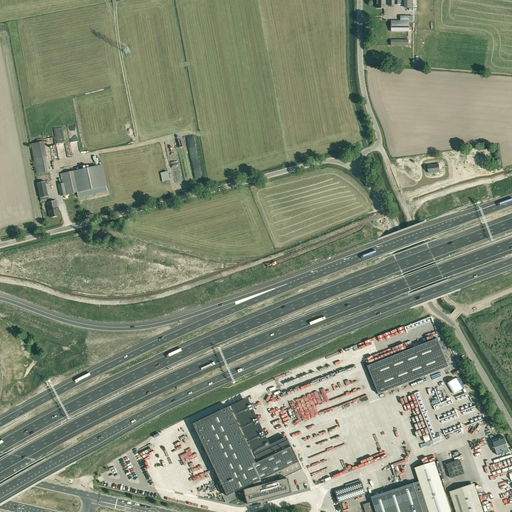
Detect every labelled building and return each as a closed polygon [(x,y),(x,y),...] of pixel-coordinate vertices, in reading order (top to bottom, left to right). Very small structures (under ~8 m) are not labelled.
[(384,0),(376,0),(377,8),(385,8),(384,0)] [(408,25),(408,21),(400,21),(391,21),(391,25),(391,32),(408,32),(408,25)] [(63,142),(61,127),(53,128),(53,132),(55,132),(56,143),(63,142)] [(43,142),(31,144),(37,174),(49,171),(43,142)] [(428,174),(430,174),(440,172),(439,164),(427,166),(428,174)] [(102,165),(79,170),(77,170),(61,174),(63,183),(58,184),(60,196),(62,196),(65,195),(82,192),(107,186),(102,165)] [(470,183),(491,181),(490,170),(485,171),(485,169),(472,170),(473,173),(469,173),(470,175),(466,175),(467,182),(470,182),(470,183)] [(37,183),(37,186),(40,198),(48,196),(44,182),(37,183)] [(50,218),(59,216),(58,208),(57,208),(56,201),(47,203),(49,210),(48,210),(50,218)] [(368,366),(379,394),(449,367),(438,339),(368,366)] [(228,410),(192,428),(226,499),(242,491),(243,493),(242,493),(246,507),(290,495),(286,481),(285,481),(284,480),(301,472),(290,449),(255,466),(228,410)] [(358,444),(358,438),(354,438),(354,436),(350,436),(351,440),(347,440),(347,444),(350,444),(350,448),(355,448),(355,450),(358,450),(357,444),(358,444)] [(269,455),(278,451),(276,446),(267,450),(269,455)] [(460,459),(446,464),(450,478),(464,473),(460,459)] [(483,511),(476,489),(451,497),(456,511),(450,511),(435,462),(415,468),(419,481),(429,511),(483,511)] [(169,481),(169,466),(157,466),(157,481),(169,481)] [(429,511),(419,481),(413,483),(412,482),(370,496),(372,502),(363,505),(365,511),(429,511)] [(335,491),(339,503),(345,501),(366,494),(362,482),(335,491)]
